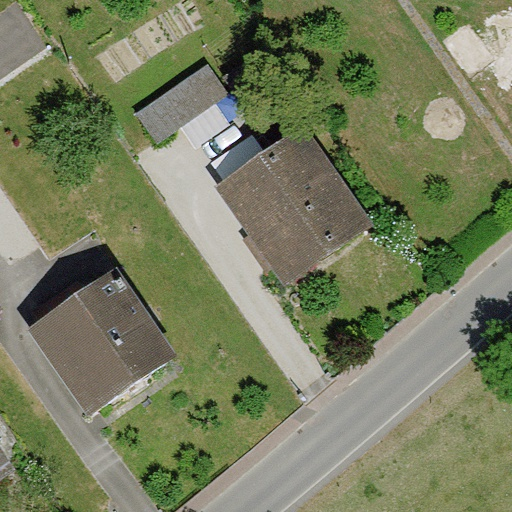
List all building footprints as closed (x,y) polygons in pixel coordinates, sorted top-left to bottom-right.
[(231,94),(207,60),(144,105),(168,139),(231,94)] [(206,184),(278,285),(366,223),(294,122),(206,184)] [(8,199),(49,260),(103,224),(62,163),(8,199)] [(76,424),(171,360),(108,268),(13,332),(76,424)] [(0,493),(17,481),(0,457),(0,493)]
